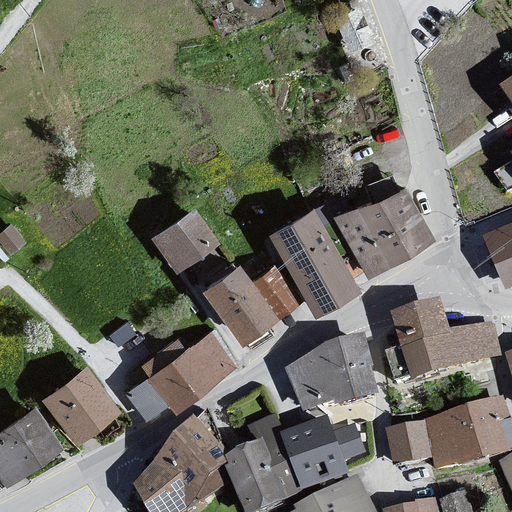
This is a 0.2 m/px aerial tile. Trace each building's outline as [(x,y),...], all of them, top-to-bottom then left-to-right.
[(333,16),(350,49),(376,36),(359,2),(333,16)] [(511,74),(499,83),(511,102),(511,74)] [(432,227),(404,172),(335,207),(364,262),(432,227)] [(356,280),(309,194),(265,218),(312,304),(356,280)] [(189,198),(147,227),(172,262),(214,233),(189,198)] [(26,239),(10,218),(0,224),(0,239),(9,251),(26,239)] [(511,219),(483,232),(506,288),(511,285),(511,219)] [(248,274),(232,250),(195,276),(236,335),(297,293),(272,257),(248,274)] [(439,298),(390,310),(407,378),(504,355),(495,317),(447,328),(439,298)] [(234,363),(210,327),(186,344),(178,333),(136,361),(143,371),(123,385),(143,414),(168,397),(173,404),(234,363)] [(382,392),(366,328),(325,339),(288,366),(299,413),(382,392)] [(117,404),(81,356),(37,389),(72,437),(117,404)] [(61,437),(32,395),(0,416),(0,472),(3,476),(61,437)] [(511,431),(503,396),(421,416),(431,455),(434,468),(511,448),(511,431)] [(252,435),(225,446),(229,481),(243,511),(250,511),(351,470),(347,458),(368,448),(356,419),(335,428),(327,409),(284,427),(277,411),(247,424),(252,435)] [(172,428),(135,482),(150,511),(176,511),(229,481),(225,446),(198,412),(172,428)] [(421,416),(386,425),(393,462),(431,455),(421,416)] [(511,451),(499,458),(511,489),(511,451)] [(378,511),(358,472),(280,511),(378,511)] [(470,511),(466,491),(384,507),(384,511),(470,511)]
